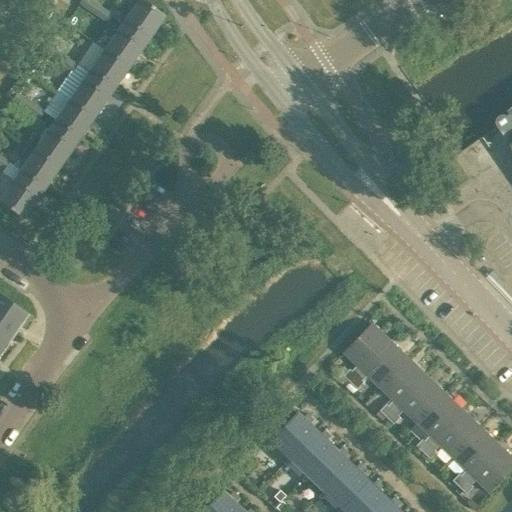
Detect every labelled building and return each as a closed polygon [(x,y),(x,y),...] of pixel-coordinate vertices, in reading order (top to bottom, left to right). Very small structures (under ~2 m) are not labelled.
[(92,13),(97,5),(88,0),(80,0),(78,4),(92,13)] [(138,0),(121,25),(145,42),(163,16),(153,9),(153,8),(150,6),(149,7),(140,0),(138,0)] [(110,14),(97,5),(92,13),(106,22),(110,14)] [(128,67),(145,42),(121,25),(104,50),(128,67)] [(43,53),(57,62),(62,55),(49,46),(43,53)] [(110,92),(128,67),(104,50),(86,75),(110,92)] [(76,65),(62,55),(57,62),(71,72),(76,65)] [(17,81),(24,87),(34,73),(27,68),(17,81)] [(93,117),(110,92),(86,75),(69,100),(93,117)] [(11,100),(25,110),(30,102),(16,93),(11,100)] [(75,142),(93,117),(69,100),(52,125),(75,142)] [(43,112),(30,102),(25,110),(38,119),(43,112)] [(497,124),(498,127),(511,146),(511,147),(511,108),(508,111),(510,115),(508,117),(507,116),(504,115),(501,116),(499,118),(497,120),(497,122),(497,124)] [(58,167),(75,142),(52,125),(34,150),(58,167)] [(40,192),(58,167),(34,150),(17,175),(40,192)] [(0,155),(0,167),(3,169),(9,162),(0,155)] [(22,218),(40,192),(17,175),(0,199),(0,201),(9,208),(8,209),(12,211),(12,210),(22,218)] [(102,214),(112,221),(119,211),(109,204),(102,214)] [(503,275),(495,267),(489,273),(497,281),(503,275)] [(0,323),(14,333),(26,315),(0,297),(0,323)] [(0,323),(0,347),(2,349),(14,333),(0,323)] [(342,353),(354,364),(342,376),(349,383),(389,341),(376,329),(370,323),(342,353)] [(402,354),(389,341),(349,383),(355,389),(356,390),(363,383),(361,381),(366,376),(379,388),(407,359),(402,354)] [(407,359),(379,388),(390,399),(378,411),(380,412),(385,418),(425,376),(412,363),(407,359)] [(405,413),(415,423),(444,393),(439,389),(425,376),(385,418),(393,425),(405,413)] [(447,397),(444,393),(415,423),(428,435),(423,440),(424,441),(417,448),(422,453),(462,411),(447,397)] [(441,447),(452,458),(480,428),(476,425),(462,411),(422,453),(429,459),(435,453),(436,453),(441,447)] [(270,441),(288,458),(314,431),(296,414),(277,434),(270,441)] [(485,433),(480,428),(452,458),(465,470),(460,475),(460,476),(454,483),(459,487),(498,446),(485,433)] [(332,447),(314,431),(288,458),(305,475),(332,447)] [(498,446),(459,487),(459,488),(466,494),(472,488),(478,482),(489,493),(511,468),(511,458),(507,454),(498,446)] [(305,475),(323,491),(349,464),(332,447),(305,475)] [(366,481),(349,464),(323,491),(332,500),(340,508),(366,481)] [(340,508),(344,511),(369,511),(383,497),(366,481),(340,508)] [(202,511),(236,511),(239,509),(222,492),(204,510),(202,511)] [(279,493),(273,499),(278,504),(281,502),(284,498),(279,493)] [(398,511),(383,497),(369,511),(398,511)] [(278,504),(275,508),(279,511),(281,511),(286,507),(281,502),(278,504)]
